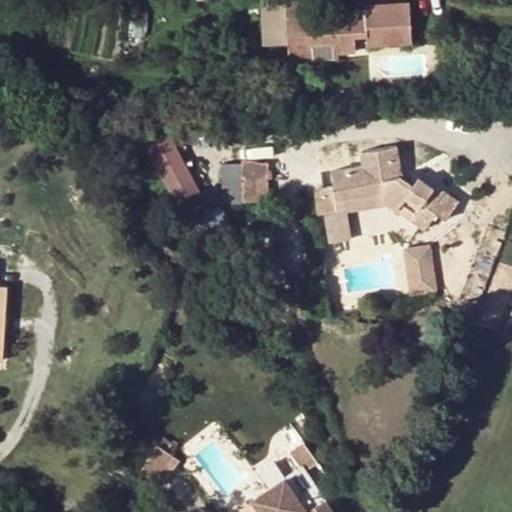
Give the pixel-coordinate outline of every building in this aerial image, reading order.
[(337,12),(307,13),(306,0),(265,0),(268,46),(288,45),(336,42),(337,53),(355,52),(354,36),(366,35),(367,45),(410,42),(408,4),(363,7),(364,10),(364,18),(337,20),(337,12)] [(337,20),(364,18),(364,10),(337,12),(337,20)] [(337,53),(336,42),(288,45),(289,60),(337,56),(337,53)] [(148,144),(180,201),(206,187),(174,130),(148,144)] [(381,180),(398,176),(398,170),(395,147),(360,153),(362,167),(330,172),(333,187),(335,200),(383,193),(381,180)] [(240,165),(241,179),(264,177),(267,177),(266,163),(240,165)] [(398,170),(398,176),(412,185),(415,182),(398,170)] [(417,178),(415,182),(412,185),(398,176),(381,180),(383,193),(385,203),(424,229),(435,213),(444,220),(456,202),(438,189),(436,191),(417,178)] [(266,201),(264,177),(241,179),(242,202),(266,201)] [(385,203),(383,193),(335,200),(333,187),(315,189),(319,213),(385,203)] [(508,209),(496,205),(493,212),(505,217),(508,209)] [(409,245),(413,292),(444,290),(440,242),(409,245)] [(319,243),(322,267),(323,270),(331,269),(336,260),(341,259),(339,250),(319,243)] [(324,279),(323,270),(322,267),(311,269),(313,280),(324,279)] [(327,297),(324,279),(313,280),(315,299),(327,297)] [(169,451),(174,444),(164,436),(159,444),(169,451)] [(156,481),(174,455),(169,451),(159,444),(141,470),(156,481)] [(333,511),(326,501),(309,511),(307,511),(285,479),(253,500),(261,511),(333,511)] [(323,482),(307,492),(313,502),(329,491),(323,482)]
